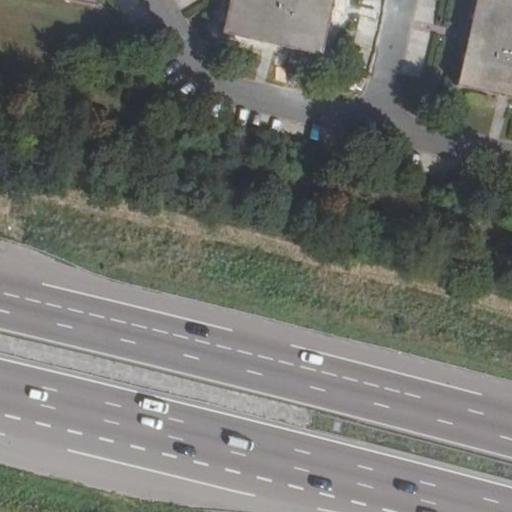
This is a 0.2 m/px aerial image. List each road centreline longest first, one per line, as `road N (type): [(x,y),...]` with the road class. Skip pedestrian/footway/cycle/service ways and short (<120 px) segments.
road 1 (motorway): [(511,434),(0,310)]
road 2 (motorway): [(0,390),(487,511)]
road 3 (residential): [(380,125),(511,157)]
